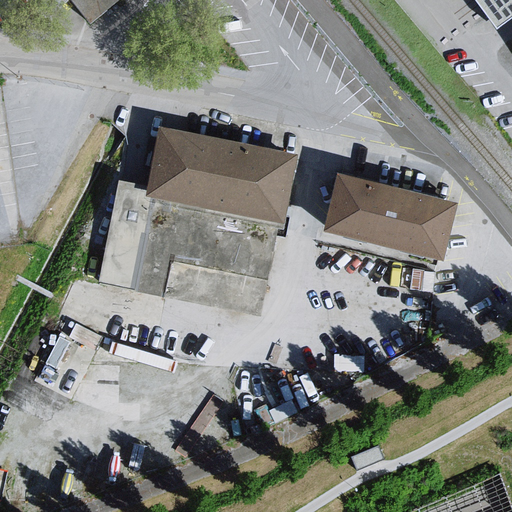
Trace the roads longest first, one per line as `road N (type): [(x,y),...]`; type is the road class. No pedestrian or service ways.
road 1 (motorway): [(511,323),(410,383),(98,511)]
road 2 (residential): [(438,142),(166,81),(0,59)]
road 3 (unknown): [(308,111),(279,298),(257,333),(196,366),(74,411)]
